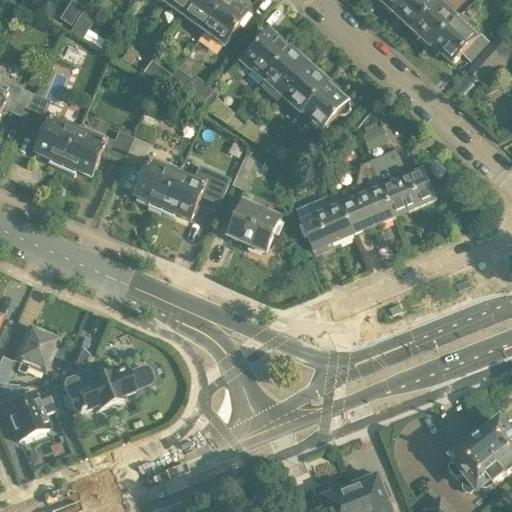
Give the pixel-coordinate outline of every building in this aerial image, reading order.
[(25,0),(22,6),(31,10),(35,0),(25,0)] [(185,19),(198,0),(168,0),(165,5),(160,12),(161,19),(165,22),(172,21),(174,17),(174,14),(171,12),(172,10),(185,19)] [(198,0),(185,19),(205,34),(229,1),(227,0),(198,0)] [(377,0),(393,14),(406,0),(377,0)] [(433,0),(406,0),(393,14),(412,31),(437,3),(433,0)] [(229,1),(205,34),(226,48),(241,27),(244,29),(251,19),(236,8),(237,7),(229,1)] [(72,2),(60,21),(71,28),(83,9),(72,2)] [(437,3),(412,31),(422,41),(420,44),(428,51),(455,22),(456,21),(437,3)] [(84,13),(70,34),(83,42),(96,21),(84,13)] [(476,41),(455,22),(428,51),(438,60),(441,56),(453,67),(463,55),(471,63),(488,44),(480,36),(476,41)] [(263,82),(265,83),(294,51),(283,40),(280,44),(270,35),(242,65),(251,73),(254,70),(265,80),(263,82)] [(110,36),(102,48),(110,54),(119,42),(110,36)] [(511,57),(511,55),(497,42),(469,72),(479,82),(495,65),(501,70),(511,57)] [(131,49),(122,62),(131,67),(140,56),(131,49)] [(304,59),(294,51),(265,83),(283,100),(311,69),(302,62),(304,59)] [(153,63),(144,74),(152,80),(160,69),(153,63)] [(301,117),(303,115),(329,86),(327,84),(329,82),(320,74),(318,76),(311,69),(283,100),(301,117)] [(173,76),(164,88),(173,94),(181,82),(173,76)] [(193,107),(208,88),(198,79),(181,99),(193,107)] [(0,86),(0,120),(4,111),(25,120),(34,98),(1,84),(0,86)] [(337,93),(329,86),(303,115),(323,134),(339,116),(342,118),(345,118),(348,116),(350,112),(350,109),(349,106),(336,94),(337,93)] [(219,97),(208,88),(193,107),(205,114),(219,97)] [(50,165),(62,171),(81,128),(45,113),(49,104),(34,98),(25,120),(47,129),(36,155),(51,161),(50,165)] [(393,124),(389,115),(378,120),(382,129),(393,124)] [(246,140),(256,129),(248,122),(237,134),(246,140)] [(108,140),(81,128),(62,171),(75,176),(77,173),(91,179),(103,154),(124,163),(134,141),(120,135),(116,144),(108,140)] [(263,135),(256,129),(246,140),(254,145),(263,135)] [(389,144),(383,130),(363,138),(368,152),(389,144)] [(149,208),(161,214),(180,171),(146,157),(150,147),(134,141),(124,163),(146,173),(135,198),(151,205),(149,208)] [(283,164),(284,163),(291,155),(277,142),(266,153),(283,164)] [(245,192),(261,156),(250,149),(233,187),(245,192)] [(370,163),(395,221),(436,204),(423,172),(408,179),(397,152),(370,163)] [(341,207),(355,238),(395,221),(370,163),(361,167),(356,187),(337,195),(341,207)] [(196,178),(180,171),(161,214),(175,219),(176,216),(191,222),(201,199),(220,207),(231,182),(200,168),(196,178)] [(355,238),(341,207),(337,195),(296,212),(314,255),(355,238)] [(236,221),(228,239),(266,255),(281,221),(249,207),(251,202),(242,199),(233,220),(236,221)] [(29,330),(16,362),(21,364),(17,374),(25,377),(29,368),(43,374),(57,342),(29,330)] [(94,379),(94,381),(91,382),(88,374),(82,376),(81,371),(88,356),(74,350),(67,366),(60,381),(66,397),(62,400),(67,412),(72,412),(73,416),(78,414),(79,415),(96,408),(97,413),(124,403),(123,398),(135,393),(149,387),(151,385),(153,382),(152,378),(150,373),(148,370),(145,368),(142,369),(128,374),(127,373),(115,378),(113,374),(106,377),(105,375),(105,374),(104,373),(103,373),(102,372),(101,372),(100,372),(98,372),(97,372),(96,373),(95,374),(94,376),(93,377),(93,378),(94,379)] [(1,360),(0,362),(0,385),(6,386),(14,366),(1,360)] [(0,385),(0,404),(2,404),(18,444),(48,433),(42,416),(54,411),(47,394),(37,398),(36,395),(15,404),(12,398),(17,387),(6,386),(0,385)] [(511,425),(510,423),(503,429),(500,425),(482,439),(481,438),(479,440),(476,436),(469,441),(473,446),(470,447),(471,448),(454,462),(455,463),(449,468),(448,472),(454,481),(459,481),(465,477),(468,481),(461,486),(462,487),(462,491),(465,494),(469,496),(476,491),(477,493),(481,491),(482,492),(487,493),(505,478),(504,477),(511,471),(511,425)] [(347,486),(357,511),(391,511),(376,475),(347,486)] [(357,511),(347,486),(335,491),(334,492),(333,493),(333,494),(333,495),(333,496),(322,501),(326,511),(357,511)] [(427,511),(450,511),(441,501),(427,511)]
